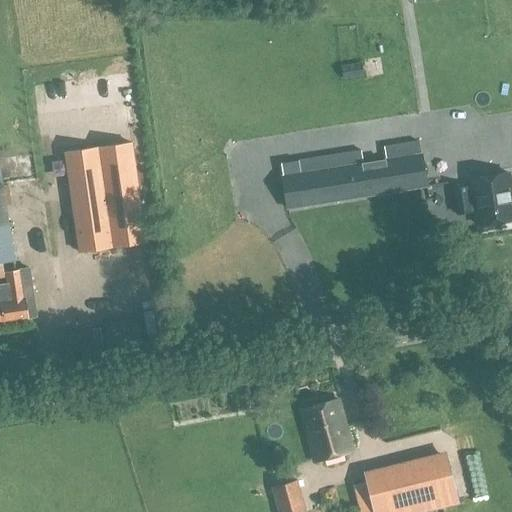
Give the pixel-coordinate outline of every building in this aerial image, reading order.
[(362,63),(342,66),(344,79),(364,76),(362,63)] [(98,147),(66,152),(81,252),(112,248),(114,247),(115,248),(146,243),(131,143),(100,147),(98,148),(98,147)] [(362,163),(284,176),(289,209),(427,188),(422,154),(421,154),(388,159),(388,161),(363,164),(362,163)] [(511,219),(511,190),(509,173),(471,179),(479,225),(511,219)] [(473,213),(468,185),(453,188),(457,216),(473,213)] [(14,262),(6,211),(0,212),(0,263),(3,263),(14,262)] [(8,284),(0,285),(0,323),(29,319),(38,318),(30,269),(21,271),(6,273),(8,284)] [(353,450),(338,400),(301,411),(316,461),(353,450)] [(407,511),(397,467),(366,475),(374,511),(407,511)] [(306,511),(297,480),(273,487),(279,511),(306,511)]
